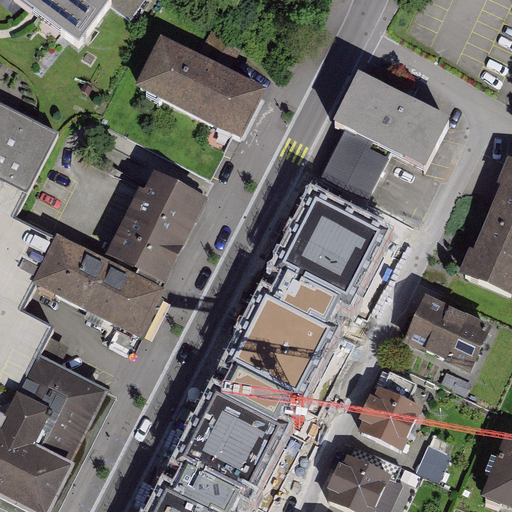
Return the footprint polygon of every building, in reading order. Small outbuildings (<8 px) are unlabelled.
[(102,0),(9,0),(79,52),(113,8),(107,4),(102,0)] [(110,0),(107,4),(131,22),(147,0),(110,0)] [(268,99),(165,48),(140,99),(243,150),(268,99)] [(455,128),(359,83),(334,135),(343,139),(391,161),(431,180),(455,128)] [(0,432),(4,434),(10,419),(18,401),(36,366),(39,360),(51,333),(27,319),(36,299),(62,245),(18,225),(30,201),(60,142),(0,111),(0,432)] [(343,139),(321,185),(369,207),(391,161),(343,139)] [(511,170),(464,282),(510,301),(511,296),(511,170)] [(212,210),(153,181),(109,267),(168,295),(212,210)] [(383,242),(313,208),(280,277),(290,282),(338,305),(350,311),(383,242)] [(143,349),(168,295),(109,267),(62,245),(36,299),(72,316),(143,349)] [(267,300),(232,369),(239,372),(291,399),(304,405),(342,329),(330,322),(338,305),(290,282),(278,306),(267,300)] [(493,333),(426,302),(403,350),(470,382),(493,333)] [(116,406),(36,366),(18,401),(53,417),(38,448),(76,469),(116,406)] [(291,399),(239,372),(225,400),(214,395),(179,469),(191,475),(242,499),(254,505),(290,430),(279,425),(291,399)] [(359,439),(403,459),(423,414),(379,394),(374,405),(370,403),(359,427),(363,429),(359,439)] [(0,502),(18,511),(52,511),(76,469),(38,448),(53,417),(18,401),(10,419),(4,434),(0,432),(0,502)] [(482,506),(498,511),(511,511),(511,446),(506,444),(482,506)] [(327,508),(337,511),(378,511),(392,482),(348,462),(344,472),(339,470),(327,496),(332,498),(327,508)] [(168,490),(156,511),(235,511),(242,499),(191,475),(180,496),(168,490)]
